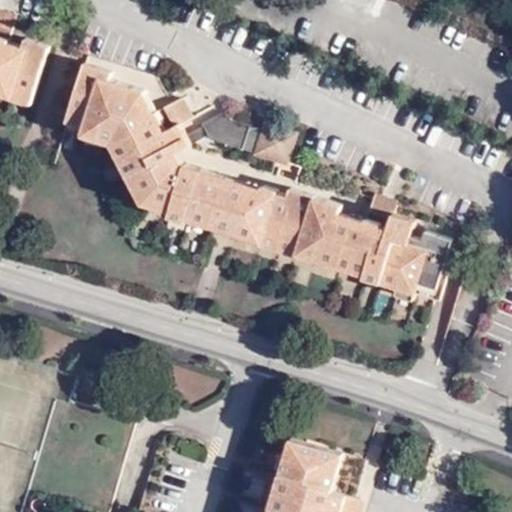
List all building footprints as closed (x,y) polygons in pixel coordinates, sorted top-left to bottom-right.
[(0,35),(9,38),(15,19),(0,13),(0,35)] [(23,43),(9,38),(0,35),(0,88),(11,92),(10,96),(31,102),(49,44),(26,36),(23,43)] [(111,67),(85,59),(66,116),(81,120),(80,127),(108,135),(144,199),(171,207),(169,212),(189,217),(192,214),(260,234),(281,191),(279,186),(266,183),(262,186),(188,164),(168,126),(154,106),(142,87),(110,76),(111,67)] [(181,91),(154,106),(168,126),(193,112),(181,91)] [(203,120),(209,129),(213,136),(243,145),(249,123),(233,118),(224,107),(202,119),(203,120)] [(188,129),(193,139),(209,129),(203,120),(188,129)] [(264,127),(260,147),(286,156),(293,128),(266,120),(264,127)] [(249,123),(243,145),(259,151),(260,147),(264,127),(249,123)] [(281,191),(260,234),(259,239),(296,251),(298,245),(399,278),(399,284),(418,291),(419,285),(439,291),(454,238),(428,228),(427,233),(392,223),(369,216),(339,207),(341,200),(292,186),(291,193),(281,191)] [(392,223),(399,202),(376,194),(369,216),(392,223)] [(341,451),(290,435),(271,499),(275,500),(271,511),(352,511),(357,493),(330,486),(341,451)]
